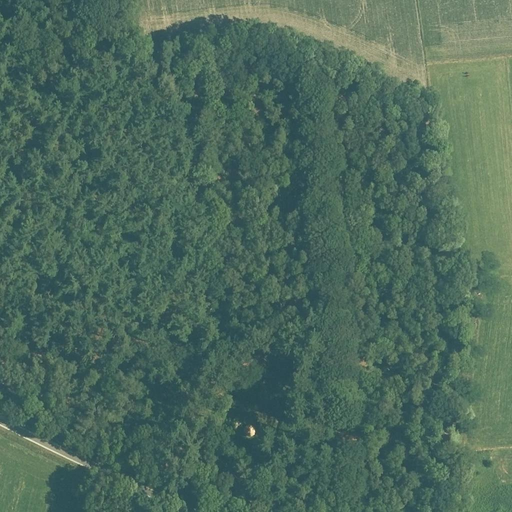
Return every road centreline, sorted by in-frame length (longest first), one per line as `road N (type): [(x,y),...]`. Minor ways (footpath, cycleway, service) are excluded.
road 1 (track): [(197,111),(256,95),(305,101),(316,111),(356,511)]
road 2 (track): [(10,117),(102,101),(197,111),(222,391)]
road 3 (track): [(178,507),(174,468),(222,391),(0,300)]
road 4 (track): [(0,0),(27,307)]
road 5 (unclassified): [(187,511),(0,420)]
road 6 (track): [(349,436),(318,434),(228,395)]
